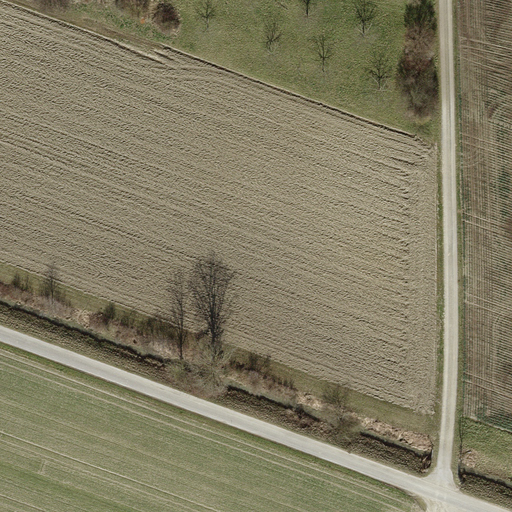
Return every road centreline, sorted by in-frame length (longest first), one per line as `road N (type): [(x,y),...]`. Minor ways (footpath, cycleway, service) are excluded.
road 1 (track): [(442,511),(456,336),(448,0)]
road 2 (track): [(481,511),(0,337)]
